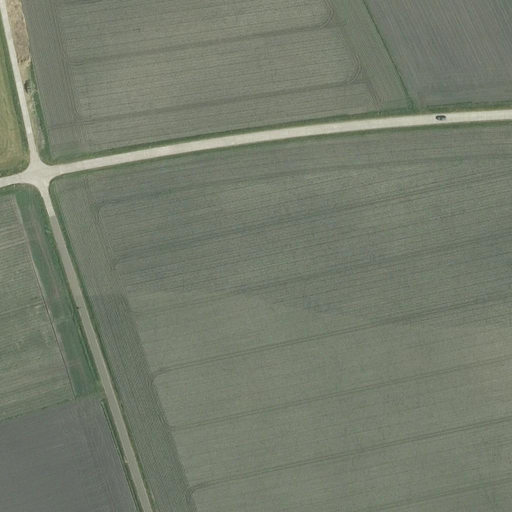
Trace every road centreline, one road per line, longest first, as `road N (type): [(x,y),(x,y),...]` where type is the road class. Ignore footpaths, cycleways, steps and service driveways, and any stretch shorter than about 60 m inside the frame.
road 1 (tertiary): [(38,175),(245,139),(511,116)]
road 2 (unclassified): [(148,511),(38,175)]
road 3 (unclassified): [(38,175),(1,0)]
